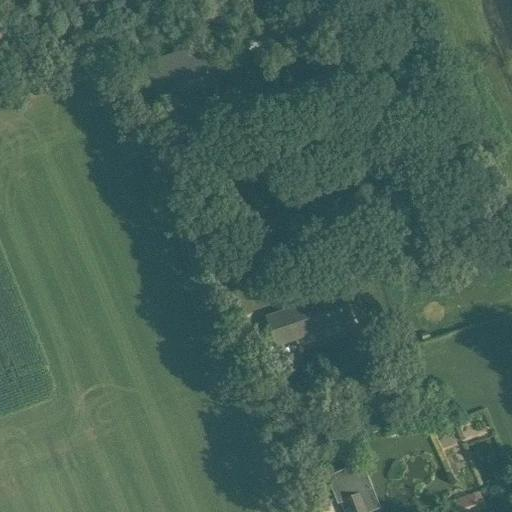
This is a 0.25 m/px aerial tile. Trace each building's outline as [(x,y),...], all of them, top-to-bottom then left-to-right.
[(347,28),(337,3),(310,13),(319,38),(347,28)] [(147,63),(156,93),(225,73),(216,43),(147,63)] [(345,159),(310,171),(320,202),(356,190),(345,159)] [(301,288),(307,305),(269,318),(278,344),(354,318),(345,292),(336,295),(329,277),(301,288)] [(362,465),(329,478),(339,504),(342,503),(345,511),(370,511),(367,505),(376,501),(362,465)]
